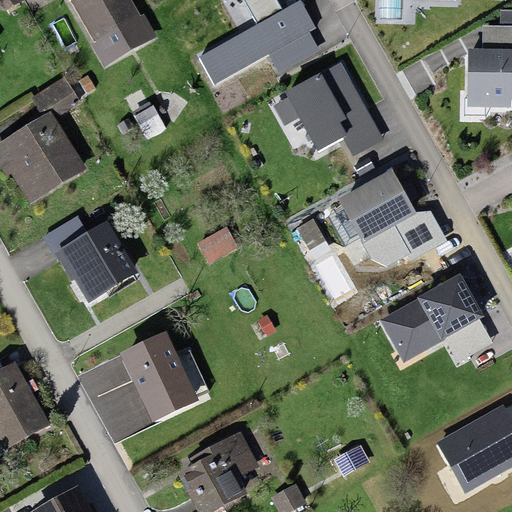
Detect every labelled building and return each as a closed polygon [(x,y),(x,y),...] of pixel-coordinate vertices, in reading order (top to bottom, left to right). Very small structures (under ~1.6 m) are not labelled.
[(18,0),(0,0),(0,5),(6,15),(22,6),(18,0)] [(128,0),(75,0),(70,3),(94,44),(90,47),(104,71),(153,43),(128,0)] [(316,27),(300,0),(298,0),(282,10),(276,0),(243,0),(257,23),(199,56),(215,84),(268,53),(279,72),(319,49),(309,31),(316,27)] [(481,48),(468,48),(467,106),(511,106),(511,99),(511,25),(481,25),(481,48)] [(382,139),(340,62),(285,92),(288,98),(273,105),(284,125),(299,117),(317,150),(343,137),(353,155),(382,139)] [(62,85),(34,103),(46,122),(74,103),(62,85)] [(50,122),(0,152),(0,160),(27,205),(80,173),(50,122)] [(390,171),(335,200),(361,248),(415,219),(390,171)] [(226,231),(197,246),(208,266),(236,250),(226,231)] [(106,235),(60,260),(86,307),(132,282),(106,235)] [(485,315),(460,272),(379,319),(404,362),(485,315)] [(164,344),(121,364),(139,404),(182,384),(164,344)] [(13,374),(0,380),(0,447),(2,452),(43,432),(13,374)] [(511,466),(511,419),(504,405),(436,442),(465,493),(511,466)] [(203,471),(181,483),(196,511),(212,511),(242,497),(234,482),(254,471),(237,441),(198,461),(203,471)] [(294,492),(273,502),(278,511),(301,511),(304,511),(294,492)] [(85,511),(77,495),(46,511),(85,511)]
